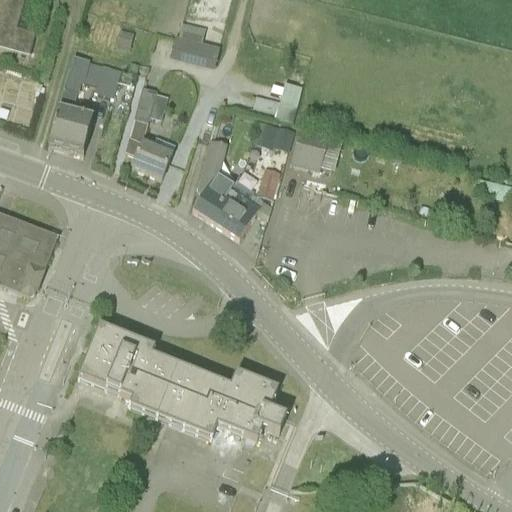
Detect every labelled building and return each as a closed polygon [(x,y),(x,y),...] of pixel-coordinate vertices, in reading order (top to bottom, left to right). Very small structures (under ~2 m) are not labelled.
[(0,52),(28,60),(34,38),(16,33),(24,0),(5,0),(0,18),(0,52)] [(115,51),(128,54),(132,36),(120,33),(115,51)] [(174,42),(171,56),(215,67),(218,53),(174,42)] [(93,97),(112,102),(115,92),(121,75),(89,66),(90,65),(73,61),(47,151),(81,161),(92,121),(72,116),(77,97),(78,98),(80,88),(83,89),(83,90),(94,93),(93,97)] [(278,121),(295,125),(304,91),(287,86),(278,121)] [(125,157),(135,161),(131,172),(160,184),(171,158),(171,157),(173,152),(174,149),(155,141),(153,145),(143,140),(156,94),(142,91),(125,157)] [(252,113),(275,119),(278,107),(256,101),(252,113)] [(272,153),(274,147),(277,131),(258,127),(253,149),(272,153)] [(292,134),(277,131),(274,147),(289,151),(292,134)] [(290,168),(319,175),(328,141),(299,133),(290,168)] [(191,215),(213,229),(222,215),(219,213),(233,191),(214,178),(219,163),(224,149),(210,145),(206,159),(196,194),(202,199),(191,215)] [(263,173),(256,201),(272,205),(279,177),(263,173)] [(239,245),(258,215),(256,213),(247,207),(253,197),(236,185),(233,191),(219,213),(222,215),(213,229),(239,245)] [(0,290),(18,297),(17,298),(28,302),(36,299),(44,276),(43,276),(57,241),(0,218),(0,290)] [(278,439),(285,423),(268,416),(277,394),(234,377),(229,391),(151,360),(153,353),(98,331),(77,382),(131,404),(128,411),(210,444),(216,429),(256,446),(261,433),(278,439)]
